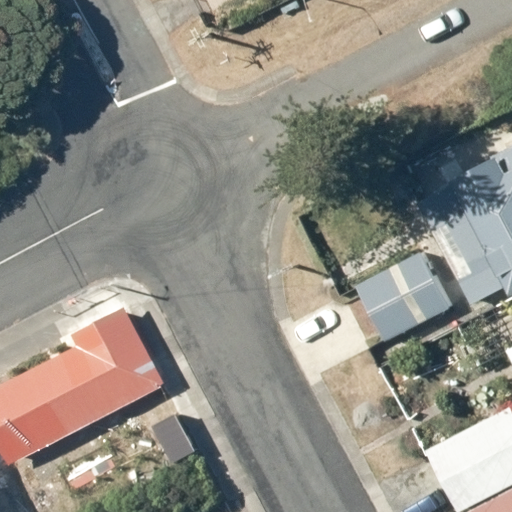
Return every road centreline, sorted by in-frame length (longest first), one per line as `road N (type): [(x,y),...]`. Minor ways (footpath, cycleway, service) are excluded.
road 1 (residential): [(157,181),(505,0)]
road 2 (residential): [(319,511),(157,181)]
road 3 (residential): [(157,181),(60,0)]
road 4 (residential): [(0,265),(157,181)]
